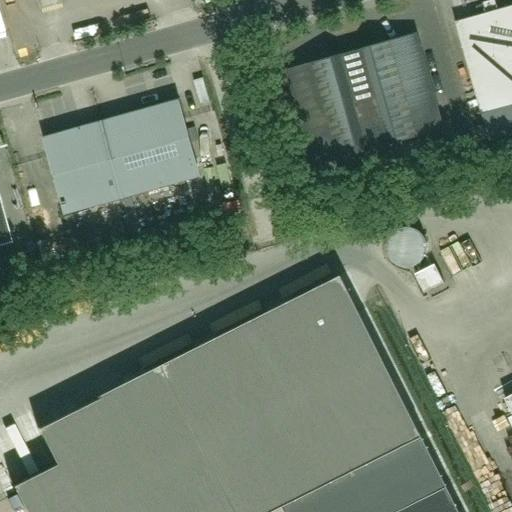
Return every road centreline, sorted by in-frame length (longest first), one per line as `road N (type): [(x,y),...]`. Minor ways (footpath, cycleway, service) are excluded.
road 1 (unknown): [(0,98),(42,223),(200,194),(210,179),(180,35)]
road 2 (unclassified): [(0,85),(295,2)]
road 3 (unknown): [(511,276),(459,311),(449,334),(457,399),(503,511)]
